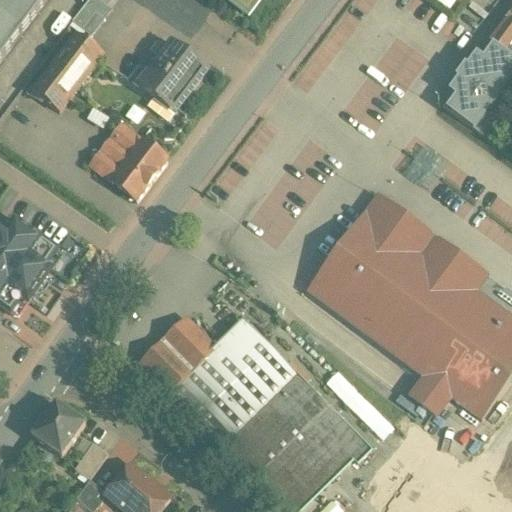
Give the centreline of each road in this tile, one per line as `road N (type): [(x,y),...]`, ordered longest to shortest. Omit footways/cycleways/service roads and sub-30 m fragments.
road 1 (tertiary): [(327,0),(131,259)]
road 2 (residential): [(231,511),(58,359)]
road 3 (residential): [(131,259),(0,169)]
road 4 (tertiary): [(131,259),(58,359)]
